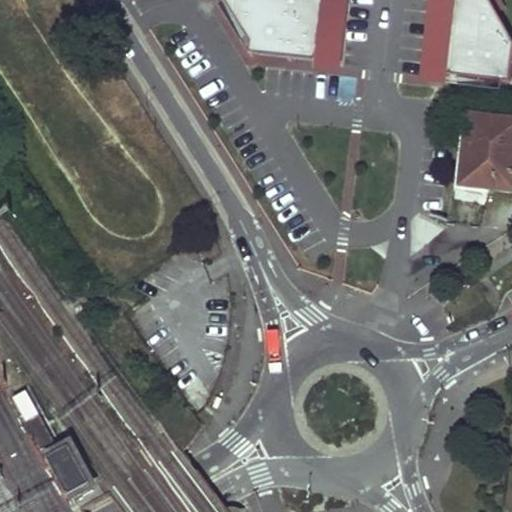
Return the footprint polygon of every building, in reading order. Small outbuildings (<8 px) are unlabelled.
[(228,3),(222,8),(254,57),(334,66),(340,0),(330,0),(325,55),(257,47),(228,3)] [(225,0),(228,3),(257,47),(325,55),(330,0),(225,0)] [(449,0),(441,76),(451,77),(458,0),(449,0)] [(458,0),(451,77),(511,82),(511,33),(493,0),(458,0)] [(511,190),(511,121),(471,117),(464,185),(511,190)] [(33,421),(48,448),(59,442),(44,415),(33,421)] [(55,459),(77,497),(98,486),(76,448),(55,459)]
